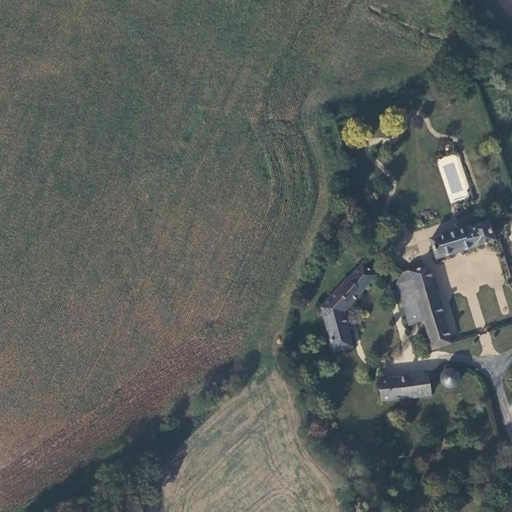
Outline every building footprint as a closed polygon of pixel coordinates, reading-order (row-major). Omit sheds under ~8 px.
[(439,161),(451,201),(470,195),(462,171),(457,173),(453,157),(439,161)] [(430,241),(436,263),(496,243),(489,223),(430,241)] [(377,277),(362,263),(320,307),(332,357),(354,349),(345,314),(377,277)] [(428,267),(408,273),(423,323),(431,352),(451,346),(428,267)] [(409,326),(423,323),(408,273),(404,274),(397,283),(409,326)] [(441,378),(441,383),(443,386),(446,389),(450,390),(454,389),(458,387),(460,384),(461,379),(460,375),(456,372),(452,371),(447,372),(444,374),(441,378)] [(380,381),(382,403),(431,397),(430,383),(429,383),(428,375),(380,381)]
